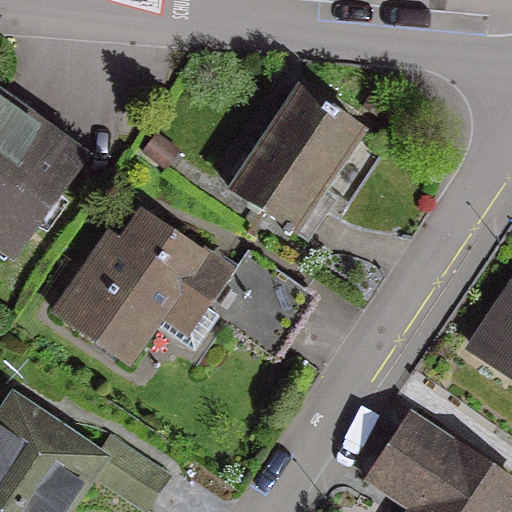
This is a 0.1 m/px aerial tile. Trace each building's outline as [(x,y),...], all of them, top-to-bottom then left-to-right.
[(319,195),(359,133),(296,91),(227,193),(304,244),(331,203),(319,195)] [(0,246),(12,255),(77,165),(0,108),(0,246)] [(97,278),(85,270),(53,317),(122,365),(149,326),(190,354),(212,322),(258,353),(301,291),(243,251),(226,276),(140,216),(97,278)] [(511,298),(508,297),(471,352),(511,379),(511,298)] [(93,460),(9,403),(0,416),(0,511),(59,511),(86,474),(141,511),(162,479),(105,441),(93,460)] [(511,488),(454,450),(451,454),(405,423),(367,478),(413,509),(411,511),(505,511),(511,504),(511,488)]
